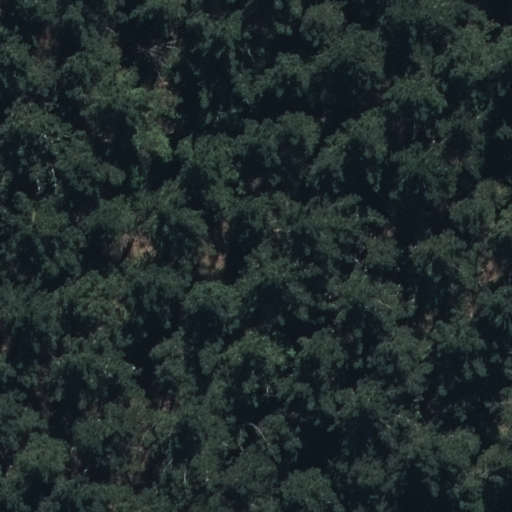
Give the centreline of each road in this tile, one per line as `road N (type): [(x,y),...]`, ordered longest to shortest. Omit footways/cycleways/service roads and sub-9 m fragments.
road 1 (track): [(179,0),(148,18),(177,95),(470,134),(511,130)]
road 2 (track): [(511,273),(499,290),(444,511)]
